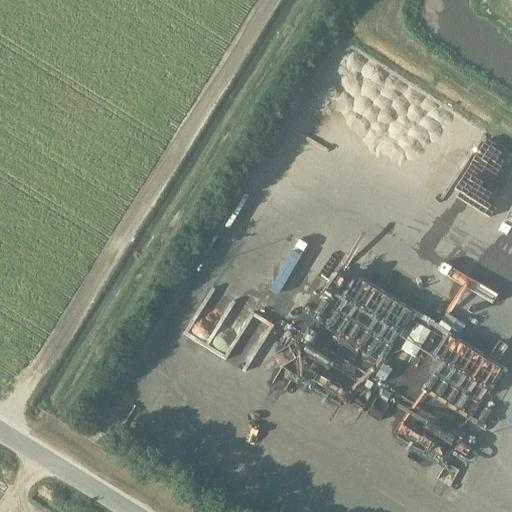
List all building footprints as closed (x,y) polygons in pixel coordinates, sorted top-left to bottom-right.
[(482,146),(474,161),(493,171),(501,156),(482,146)] [(434,167),(436,159),(421,155),(417,170),(410,168),(405,188),(441,197),(444,186),(431,182),(434,171),(443,174),(444,170),(434,167)] [(347,308),(402,339),(413,320),(357,289),(347,308)] [(414,366),(431,340),(417,331),(400,357),(414,366)] [(375,436),(388,413),(370,403),(358,427),(375,436)]
